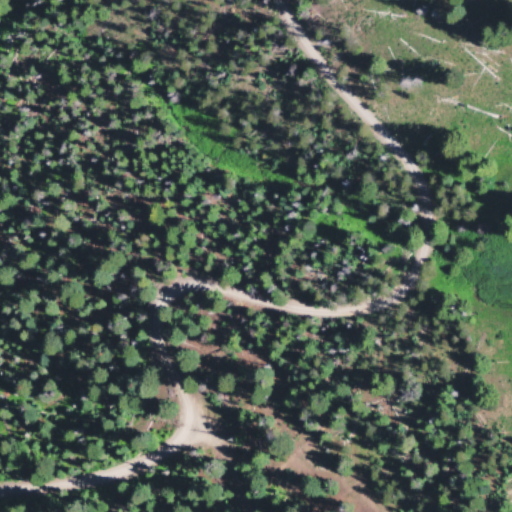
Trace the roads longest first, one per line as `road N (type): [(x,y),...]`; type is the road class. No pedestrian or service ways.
road 1 (residential): [(413,225),(371,267),(226,280),(170,314),(165,391),(111,449),(0,481)]
road 2 (track): [(165,391),(234,359),(303,373),(420,414),(511,478)]
road 3 (residential): [(413,225),(402,151),(299,0)]
